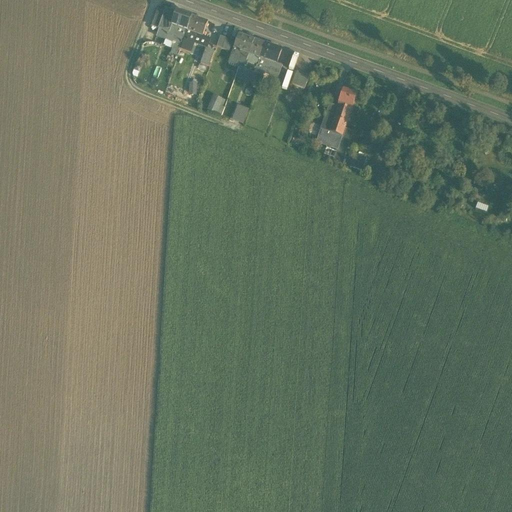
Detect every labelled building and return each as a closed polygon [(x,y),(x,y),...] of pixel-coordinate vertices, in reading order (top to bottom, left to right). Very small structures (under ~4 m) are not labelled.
[(181,46),(184,39),(169,33),(171,27),(171,26),(175,14),(165,10),(164,13),(158,30),(159,31),(156,37),(175,44),(175,43),(181,46)] [(151,28),(158,30),(164,13),(157,11),(151,28)] [(171,26),(171,27),(186,32),(191,18),(176,12),(175,14),(171,26)] [(186,32),(195,35),(196,36),(202,38),(208,24),(192,18),(191,18),(186,32)] [(186,32),(171,27),(169,33),(184,39),(186,32)] [(194,37),(195,35),(186,32),(184,39),(181,46),(180,50),(190,54),(196,38),(194,37)] [(233,50),(234,50),(249,56),(249,55),(254,41),(238,35),(233,50)] [(216,48),(222,50),(222,48),(225,40),(226,39),(220,37),(216,48)] [(225,40),(222,48),(229,51),(233,42),(225,40)] [(254,41),(249,55),(260,60),(266,46),(254,41)] [(171,54),(178,56),(180,50),(181,46),(175,43),(175,44),(171,54)] [(266,46),(260,60),(276,65),(281,51),(266,46)] [(200,65),(209,68),(214,52),(206,49),(200,65)] [(246,63),(249,56),(234,50),(228,65),(245,71),(248,63),(246,63)] [(258,67),(260,60),(249,55),(249,56),(246,63),(248,63),(256,66),(258,67)] [(282,67),(276,65),(260,60),(258,67),(256,66),(254,74),(261,77),(263,77),(263,75),(264,72),(278,77),(282,67)] [(254,74),(256,66),(248,63),(245,71),(254,74)] [(277,80),(278,77),(264,72),(263,75),(277,80)] [(289,90),(293,74),(288,73),(284,89),(289,90)] [(292,86),(304,90),(309,77),(297,73),(292,86)] [(188,95),(196,96),(198,83),(189,82),(188,95)] [(341,101),(338,108),(352,112),(358,95),(344,91),(341,101)] [(221,115),(226,99),(212,95),(207,110),(221,115)] [(334,99),(331,107),(338,110),(338,108),(341,101),(334,99)] [(244,124),(249,110),(238,105),(232,120),(244,124)] [(329,135),(338,110),(331,107),(329,107),(320,132),(329,135)] [(346,131),(352,112),(338,108),(338,110),(329,135),(341,139),(343,139),(346,131)] [(391,141),(399,144),(404,130),(396,127),(391,141)] [(334,159),(342,162),(352,133),(346,131),(343,139),(341,139),(338,148),(334,159)] [(338,148),(341,139),(329,135),(320,132),(317,141),(338,148)] [(350,170),(362,174),(367,160),(355,156),(350,170)] [(400,174),(410,177),(412,171),(402,168),(400,174)] [(479,203),(489,206),(492,198),(474,192),(472,198),(480,200),(479,203)]
